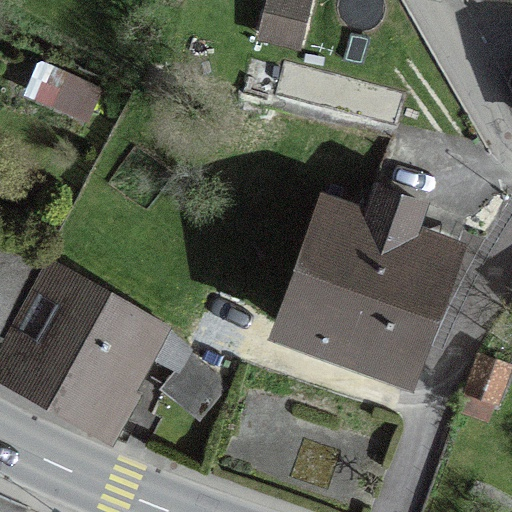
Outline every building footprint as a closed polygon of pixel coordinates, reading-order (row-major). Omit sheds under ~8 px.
[(307,0),(266,0),(263,13),(284,17),(282,24),(301,29),(307,0)] [(454,252),(411,236),(423,203),(378,187),(366,219),(322,203),(279,322),(409,369),(454,252)] [(0,343),(7,347),(0,359),(0,375),(103,435),(127,393),(136,398),(143,385),(134,379),(164,324),(56,262),(0,239),(0,343)] [(509,367),(479,355),(464,406),(487,415),(509,367)] [(170,389),(202,417),(230,385),(198,357),(170,389)]
